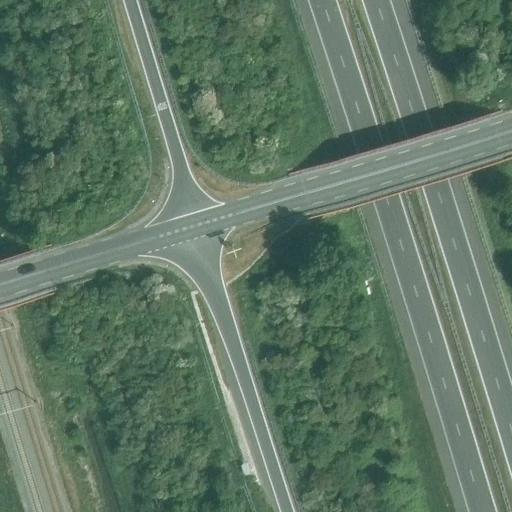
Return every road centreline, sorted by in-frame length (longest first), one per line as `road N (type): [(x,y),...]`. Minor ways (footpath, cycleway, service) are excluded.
road 1 (motorway): [(319,0),(482,511)]
road 2 (motorway): [(511,432),(377,0)]
road 3 (primary): [(195,225),(511,131)]
road 4 (motorway): [(195,225),(287,511)]
road 5 (motorway): [(130,0),(195,225)]
road 6 (primary): [(0,284),(195,225)]
